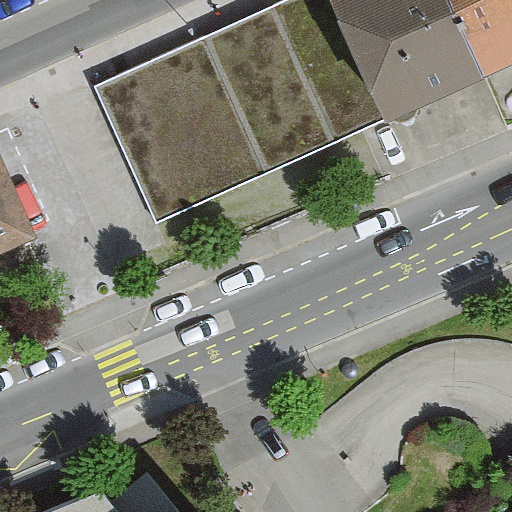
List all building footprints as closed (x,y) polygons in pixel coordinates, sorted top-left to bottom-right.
[(384,115),(333,0),(282,0),(92,84),(151,217),(384,115)] [(482,73),(449,0),(333,0),(384,115),(482,73)] [(511,0),(449,0),(482,73),(511,59),(511,0)] [(0,250),(29,238),(0,172),(0,250)] [(179,511),(148,472),(101,492),(52,511),(179,511)]
